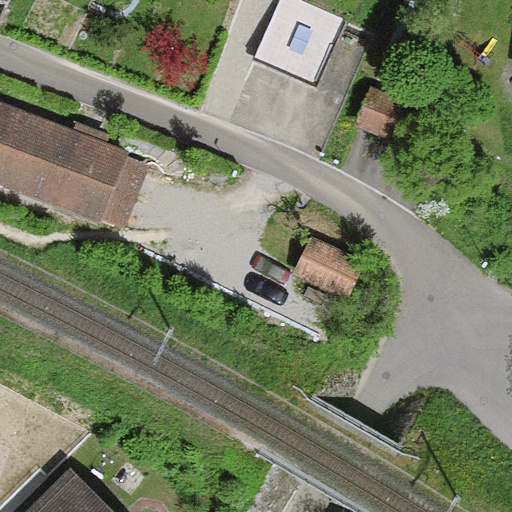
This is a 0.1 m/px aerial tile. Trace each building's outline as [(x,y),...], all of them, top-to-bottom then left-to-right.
[(279,0),(257,57),(319,86),(349,20),(302,0),(279,0)] [(368,95),(356,123),(403,143),(414,114),(368,95)] [(0,167),(93,206),(118,146),(0,96),(0,167)] [(308,245),(295,272),(341,294),(354,267),(308,245)] [(95,511),(67,483),(38,511),(95,511)]
